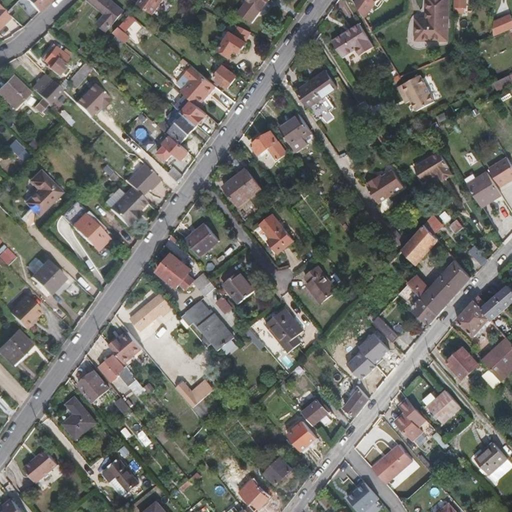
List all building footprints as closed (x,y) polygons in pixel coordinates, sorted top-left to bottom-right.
[(51,0),(26,0),(38,13),(51,0)] [(107,33),(124,12),(109,0),(88,0),(105,15),(97,24),(107,33)] [(153,14),(163,0),(140,0),(138,4),(153,14)] [(263,10),(269,0),(247,0),(245,4),(254,10),(257,6),(263,10)] [(374,3),(369,0),(356,0),(354,3),(364,18),(374,3)] [(449,41),(449,17),(449,0),(426,0),(427,19),(417,19),(416,41),(449,41)] [(467,14),(466,0),(455,0),(455,14),(467,14)] [(0,28),(10,18),(4,13),(5,12),(0,7),(0,28)] [(134,33),(140,25),(136,22),(138,20),(131,14),(114,33),(125,44),(131,38),(130,37),(131,35),(131,33),(133,31),(134,33)] [(376,24),(370,14),(364,18),(370,28),(376,24)] [(374,48),(369,40),(359,24),(350,29),(352,31),(347,34),(346,32),(332,41),(343,58),(356,50),(359,56),(374,48)] [(246,43),(246,42),(252,33),(237,26),(232,33),(231,33),(219,50),(231,58),(235,51),(239,54),(246,43)] [(63,65),(71,54),(65,50),(62,53),(53,46),(42,59),(51,67),(49,69),(58,76),(60,74),(64,77),(69,70),(63,65)] [(91,55),(82,48),(78,53),(87,60),(91,55)] [(77,86),(94,68),(87,62),(71,81),(75,84),(77,86)] [(185,88),(184,88),(181,92),(192,101),(199,107),(217,86),(192,66),(185,74),(191,79),(185,88)] [(228,90),(237,77),(223,66),(214,79),(228,90)] [(310,108),(338,88),(326,71),(298,91),(310,108)] [(63,91),(46,75),(32,89),(43,99),(49,105),(63,91)] [(419,111),(421,110),(435,102),(421,76),(399,88),(408,103),(413,100),(419,111)] [(494,85),(497,91),(511,82),(511,80),(509,76),(494,85)] [(0,94),(14,109),(29,94),(13,77),(0,90),(0,94)] [(47,109),(49,106),(49,105),(43,99),(34,108),(41,114),(46,108),(47,109)] [(208,115),(199,107),(192,101),(187,107),(176,99),(172,104),(176,108),(185,115),(198,126),(208,115)] [(183,143),(198,126),(185,115),(176,108),(168,118),(176,125),(173,129),(162,120),(158,125),(169,134),(170,132),(183,143)] [(71,118),(63,111),(60,115),(67,122),(71,118)] [(313,133),(305,121),(300,115),(280,129),(293,148),(313,133)] [(287,153),(278,141),(272,132),(252,146),(259,156),(268,150),(275,161),(287,153)] [(190,153),(179,144),(171,136),(168,139),(164,136),(160,140),(166,146),(158,154),(167,161),(174,153),(183,161),(190,153)] [(461,155),(472,148),(465,136),(453,144),(461,155)] [(30,157),(15,142),(10,147),(21,159),(25,162),(30,157)] [(451,169),(446,162),(440,153),(415,168),(426,185),(439,177),(443,183),(453,176),(450,170),(451,169)] [(511,164),(508,157),(489,168),(501,189),(511,182),(511,164)] [(12,175),(20,167),(14,161),(6,170),(12,175)] [(144,164),(142,166),(127,182),(132,187),(141,196),(158,179),(144,164)] [(183,176),(173,167),(168,173),(178,183),(183,176)] [(262,190),(246,169),(223,187),(239,207),(262,190)] [(39,217),(63,193),(41,171),(37,175),(30,182),(39,190),(26,203),(32,209),(39,217)] [(393,171),(382,179),(380,177),(367,186),(380,205),(405,188),(393,171)] [(483,208),(502,195),(488,172),(468,185),(483,208)] [(105,202),(111,208),(129,226),(143,211),(141,209),(147,202),(141,196),(132,187),(125,195),(118,188),(105,202)] [(294,242),(273,214),(260,225),(271,239),(267,241),(278,255),(294,242)] [(110,239),(99,229),(85,215),(73,226),(98,251),(110,239)] [(458,233),(464,228),(459,222),(454,227),(458,233)] [(201,257),(220,242),(206,224),(187,240),(201,257)] [(439,241),(425,225),(417,234),(402,250),(417,266),(439,241)] [(484,255),(475,247),(470,252),(473,256),(483,267),(488,261),(484,255)] [(16,258),(7,248),(0,255),(0,257),(8,266),(16,258)] [(173,253),(165,263),(157,272),(178,289),(181,284),(189,290),(195,282),(204,292),(213,284),(203,273),(197,281),(189,275),(193,270),(173,253)] [(439,314),(472,278),(449,253),(444,259),(451,267),(431,290),(418,275),(408,284),(409,284),(416,293),(425,301),(431,306),(439,314)] [(66,279),(58,271),(47,260),(31,277),(51,296),(66,279)] [(338,291),(333,285),(319,267),(305,278),(310,284),(307,287),(321,304),(338,291)] [(256,290),(240,271),(223,285),(239,304),(256,290)] [(439,314),(431,306),(425,301),(416,293),(409,284),(405,289),(412,296),(409,300),(416,306),(412,311),(431,325),(439,314)] [(511,290),(508,286),(497,297),(508,308),(511,303),(511,290)] [(141,332),(161,314),(163,316),(173,308),(161,294),(131,320),(141,332)] [(8,313),(25,331),(45,314),(28,295),(8,313)] [(233,308),(224,297),(217,303),(227,314),(233,308)] [(479,297),(475,301),(491,320),(492,321),(508,308),(497,297),(487,305),(479,297)] [(475,337),(491,320),(475,301),(457,321),(475,337)] [(234,337),(218,318),(211,310),(210,312),(201,302),(187,313),(219,350),(234,337)] [(304,331),(294,319),(286,309),(266,325),(289,353),(302,343),(297,337),(304,331)] [(400,337),(379,317),(373,323),(378,329),(394,344),(400,337)] [(0,352),(12,365),(33,345),(18,330),(0,348),(0,352)] [(140,345),(129,332),(122,338),(121,337),(113,343),(120,352),(127,346),(132,352),(140,345)] [(491,370),(511,350),(511,343),(507,339),(493,352),(483,361),(491,370)] [(463,380),(480,365),(464,348),(448,363),(463,380)] [(144,387),(127,366),(125,368),(115,355),(101,367),(113,382),(121,376),(136,394),(144,387)] [(94,403),(111,388),(96,371),(80,385),(94,403)] [(356,417),(370,399),(368,397),(360,389),(341,412),(347,420),(352,414),(356,417)] [(203,419),(217,407),(211,400),(218,394),(215,390),(193,408),(203,419)] [(462,408),(455,401),(447,391),(429,407),(435,414),(444,424),(462,408)] [(77,439),(97,422),(76,397),(67,404),(75,414),(64,424),(77,439)] [(130,408),(122,398),(116,402),(125,413),(130,408)] [(405,412),(400,416),(394,421),(412,442),(423,433),(418,428),(423,424),(426,428),(430,424),(407,398),(399,406),(405,412)] [(330,414),(318,401),(303,413),(314,426),(330,414)] [(303,452),(318,440),(303,422),(288,435),(303,452)] [(449,446),(437,432),(432,437),(444,451),(449,446)] [(508,460),(493,443),(475,459),(490,475),(508,460)] [(411,462),(396,445),(373,464),(388,482),(411,462)] [(38,484),(60,465),(48,450),(25,469),(38,484)] [(277,486),(292,470),(281,458),(265,474),(277,486)] [(139,483),(121,461),(105,474),(111,481),(117,477),(129,491),(139,483)] [(193,485),(201,477),(197,473),(190,481),(193,485)] [(365,483),(348,498),(360,511),(365,511),(380,499),(365,483)] [(269,499),(256,486),(244,498),(251,505),(253,503),(260,509),(269,499)] [(22,511),(12,498),(3,506),(6,510),(2,511),(22,511)] [(166,511),(158,502),(145,511),(166,511)]
